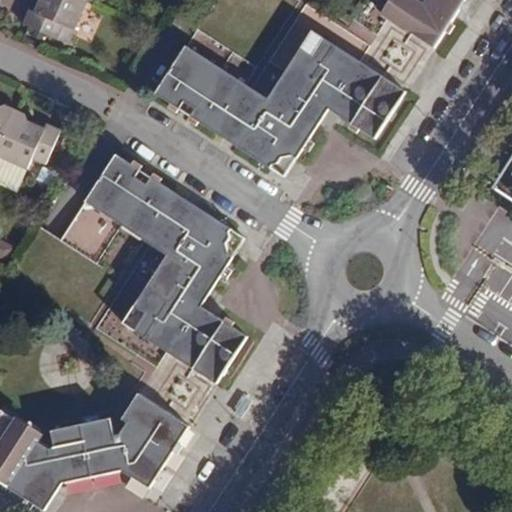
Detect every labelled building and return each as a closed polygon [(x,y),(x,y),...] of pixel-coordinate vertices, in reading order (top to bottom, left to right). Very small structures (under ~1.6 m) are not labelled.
[(66,46),(87,0),(41,0),(34,13),(28,10),(20,27),(66,46)] [(393,0),(383,17),(437,51),(469,0),(393,0)] [(185,46),(154,96),(170,106),(166,112),(175,117),(185,102),(196,109),(187,124),(195,130),(199,124),(270,170),(273,166),(280,165),(284,160),(294,158),(298,160),(329,111),(377,140),(407,92),(313,32),(298,23),(255,91),(185,46)] [(0,138),(13,109),(4,106),(0,107),(0,138)] [(0,138),(0,157),(26,170),(31,159),(45,165),(61,132),(45,125),(42,131),(29,125),(27,116),(13,109),(0,138)] [(153,181),(145,192),(132,184),(139,173),(131,167),(115,157),(84,204),(146,244),(176,196),(161,186),(153,181)] [(131,167),(139,173),(143,167),(134,161),(131,167)] [(157,176),(153,181),(161,186),(165,181),(157,176)] [(146,244),(154,250),(109,318),(217,388),(248,340),(201,310),(233,262),(226,257),(225,248),(231,239),(227,236),(230,232),(198,211),(176,196),(146,244)] [(0,480),(47,511),(49,511),(68,483),(120,475),(148,493),(189,430),(136,396),(122,419),(39,444),(56,421),(28,407),(13,426),(0,417),(0,404),(9,389),(0,383),(0,480)]
